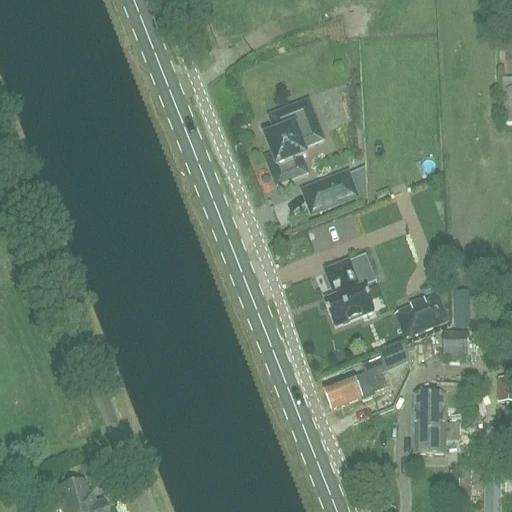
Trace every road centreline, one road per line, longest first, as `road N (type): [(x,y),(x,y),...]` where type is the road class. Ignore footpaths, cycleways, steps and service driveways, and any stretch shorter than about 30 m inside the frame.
road 1 (secondary): [(334,511),(131,0)]
road 2 (unclassified): [(146,511),(0,142)]
